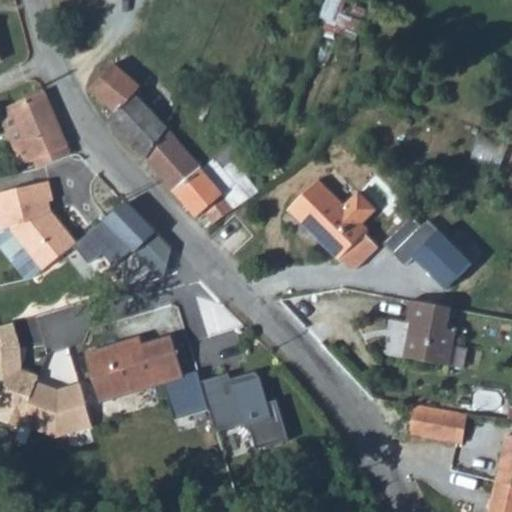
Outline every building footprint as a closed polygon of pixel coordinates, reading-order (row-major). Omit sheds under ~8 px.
[(111,64),(89,91),(114,113),(108,121),(145,161),(167,129),(134,96),(141,87),(111,64)] [(178,69),(174,80),(183,84),(187,73),(178,69)] [(43,90),(0,109),(0,111),(23,164),(33,160),(37,169),(71,154),(43,90)] [(167,129),(145,161),(160,176),(187,152),(167,129)] [(480,134),(475,154),(504,160),(508,140),(480,134)] [(229,146),(213,160),(222,170),(238,156),(229,146)] [(187,152),(160,176),(175,193),(202,169),(187,152)] [(202,169),(175,193),(196,218),(202,213),(213,224),(247,199),(222,170),(213,160),(202,169)] [(48,181),(0,192),(0,229),(10,227),(11,231),(42,270),(76,243),(51,212),(46,213),(43,203),(52,201),(48,181)] [(317,181),(289,209),(340,259),(342,257),(355,270),(378,247),(366,234),(369,230),(362,223),(376,209),(358,192),(345,207),(317,181)] [(126,202),(99,225),(132,258),(156,232),(126,202)] [(438,235),(413,259),(444,290),(468,267),(438,235)] [(426,302),(412,299),(409,323),(390,320),(385,353),(451,366),(457,331),(448,329),(452,307),(426,302)] [(87,354),(99,394),(139,382),(141,389),(162,383),(173,422),(212,410),(202,381),(200,372),(182,377),(170,338),(143,347),(140,338),(87,354)] [(232,371),(202,381),(212,410),(219,431),(243,423),(253,432),(257,443),(291,432),(280,400),(271,403),(260,370),(234,378),(232,371)] [(139,382),(99,394),(102,401),(141,389),(139,382)] [(416,405),(411,433),(462,443),(467,414),(416,405)] [(511,434),(510,434),(499,481),(511,484),(511,434)] [(511,511),(511,484),(499,481),(490,511),(511,511)]
